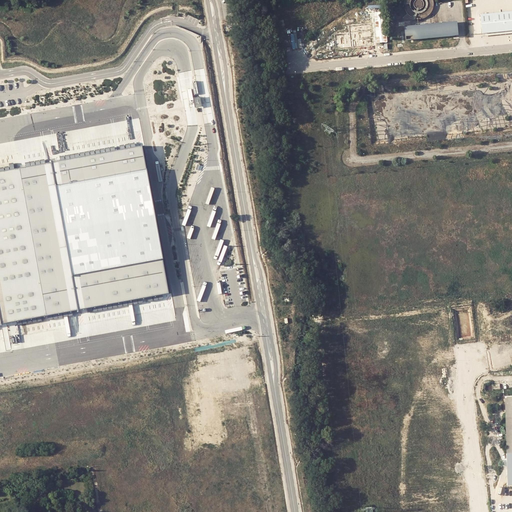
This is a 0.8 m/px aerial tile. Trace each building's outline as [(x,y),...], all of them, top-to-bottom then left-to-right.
[(386,11),(375,12),(378,43),(388,43),(387,33),(386,11)] [(511,12),(479,16),(481,35),(511,32),(511,12)] [(405,28),(403,28),(404,42),(457,38),(456,24),(405,28)] [(297,33),(291,34),(293,49),(299,48),(297,33)] [(0,323),(168,293),(142,146),(0,171),(0,323)] [(246,356),(245,348),(238,349),(239,357),(246,356)] [(236,350),(197,355),(198,362),(237,357),(236,350)] [(250,373),(257,371),(254,360),(247,361),(250,373)]
